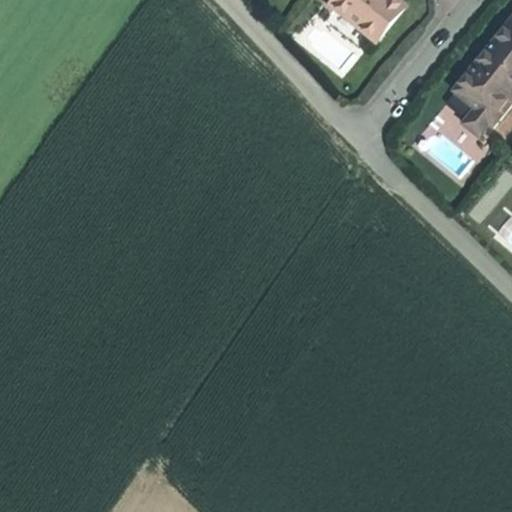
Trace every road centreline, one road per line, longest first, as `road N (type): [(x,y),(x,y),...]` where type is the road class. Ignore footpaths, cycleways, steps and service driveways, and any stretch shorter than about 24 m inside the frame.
road 1 (track): [(100,511),(360,134)]
road 2 (unclassified): [(228,0),(360,134)]
road 3 (residential): [(470,5),(360,134)]
